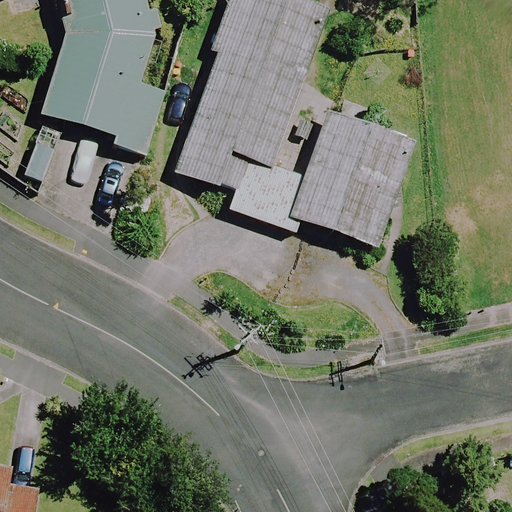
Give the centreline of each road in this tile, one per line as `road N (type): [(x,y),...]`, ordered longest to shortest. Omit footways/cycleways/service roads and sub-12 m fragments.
road 1 (residential): [(0,279),(142,354),(252,441)]
road 2 (residential): [(252,441),(511,374)]
